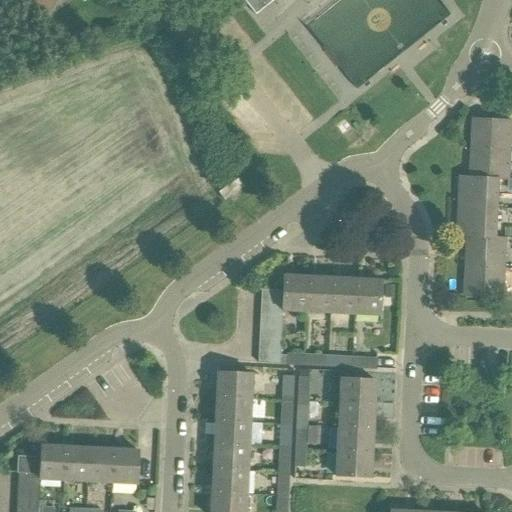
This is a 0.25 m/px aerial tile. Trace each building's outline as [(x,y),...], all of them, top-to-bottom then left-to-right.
[(27,0),(43,20),(68,0),(27,0)] [(243,0),(255,14),(272,0),(243,0)] [(470,149),(508,151),(510,121),(471,119),(470,149)] [(468,178),(498,180),(507,180),(508,151),(470,149),(468,178)] [(457,178),(456,208),(497,210),(498,180),(468,178),(457,178)] [(229,197),(243,187),(238,179),(218,193),(224,201),(229,197)] [(466,237),(496,238),(497,210),(456,208),(455,236),(466,237)] [(466,237),(464,267),(503,269),(505,238),(501,238),(496,238),(466,237)] [(503,269),(464,267),(463,295),(502,297),(503,269)] [(280,311),(307,312),(309,277),(282,276),(281,291),(281,304),(280,311)] [(307,312),(332,313),(334,278),(309,277),(307,312)] [(332,313),(355,315),(357,279),(334,278),(332,313)] [(357,279),(355,315),(377,316),(379,281),(357,279)] [(260,290),(260,302),(281,304),(281,291),(260,290)] [(259,315),(280,316),(280,311),(281,304),(260,302),(259,315)] [(258,327),(279,328),(280,316),(259,315),(258,327)] [(258,327),(258,339),(279,340),(279,328),(258,327)] [(279,340),(258,339),(257,351),(278,352),(279,340)] [(278,352),(257,351),(256,363),(277,364),(278,352)] [(286,365),(303,366),(304,354),(286,354),(286,365)] [(310,366),(327,367),(328,356),(310,355),(310,366)] [(334,367),(351,368),(352,357),(334,356),(334,367)] [(358,368),(376,369),(377,358),(359,357),(358,368)] [(214,398),(249,400),(250,375),(215,373),(214,398)] [(281,393),(292,394),(293,376),(282,376),(281,393)] [(298,376),(298,393),(308,394),(309,377),(298,376)] [(337,403),(372,405),(373,380),(338,378),(337,403)] [(214,398),(213,421),(248,423),(249,400),(214,398)] [(280,418),(291,418),(292,401),(281,400),(280,418)] [(297,401),(296,418),(307,418),(307,416),(308,401),(297,401)] [(317,402),(308,401),(307,416),(316,417),(317,402)] [(335,427),(371,429),(372,405),(337,403),(335,427)] [(213,421),(212,446),(247,448),(248,423),(213,421)] [(279,442),(290,443),(291,425),(280,425),(279,442)] [(296,425),(295,442),(306,443),(307,426),(296,425)] [(334,452),(369,454),(371,429),(335,427),(334,452)] [(37,458),(37,475),(37,481),(64,483),(66,447),(38,446),(37,458)] [(212,446),(211,470),(245,471),(247,448),(212,446)] [(66,447),(64,483),(88,484),(90,448),(66,447)] [(88,484),(112,485),(114,450),(90,448),(88,484)] [(278,465),(289,466),(290,448),(279,448),(278,465)] [(295,449),(294,467),(305,467),(305,450),(295,449)] [(114,450),(112,485),(134,486),(136,451),(114,450)] [(369,454),(334,452),(333,476),(368,478),(369,454)] [(15,474),(17,474),(37,475),(37,458),(16,457),(15,474)] [(210,495),(244,496),(245,471),(211,470),(210,495)] [(277,490),(288,490),(289,473),(277,472),(277,490)] [(17,474),(17,481),(17,487),(37,488),(37,481),(37,475),(17,474)] [(16,500),(36,501),(37,488),(17,487),(16,500)] [(243,511),(244,496),(210,495),(208,511),(243,511)] [(275,511),(286,511),(288,497),(276,497),(275,511)] [(15,511),(35,511),(36,507),(36,501),(16,500),(15,511)]
